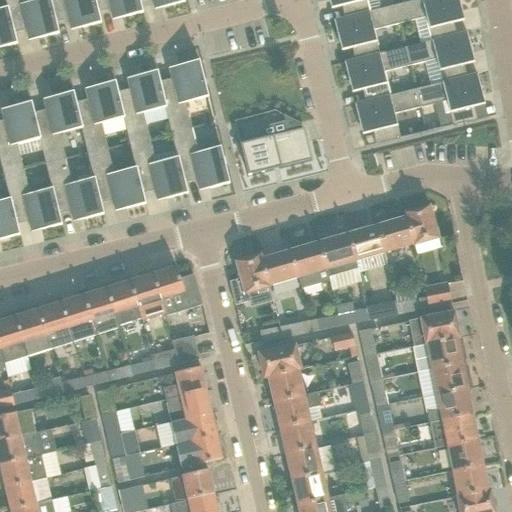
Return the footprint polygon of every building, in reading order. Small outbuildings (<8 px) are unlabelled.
[(0,48),(17,44),(14,34),(5,0),(4,0),(7,8),(4,8),(4,9),(0,9),(0,48)] [(25,0),(5,0),(14,34),(26,31),(28,39),(29,41),(38,39),(59,34),(56,23),(49,0),(40,0),(27,3),(25,0)] [(49,0),(56,23),(68,20),(70,29),(71,31),(80,29),(101,24),(98,13),(94,0),(49,0)] [(94,0),(98,13),(110,10),(112,19),(113,21),(122,18),(143,13),(140,3),(139,3),(138,0),(94,0)] [(138,0),(139,3),(140,3),(150,0),(151,0),(154,8),(154,10),(164,8),(185,3),(183,0),(138,0)] [(366,0),(328,0),(331,10),(341,7),(344,18),(369,12),(366,0)] [(453,24),(464,21),(458,0),(419,0),(395,6),(400,24),(426,18),(432,41),(456,35),(453,24)] [(373,31),(400,24),(395,6),(369,12),(344,18),(334,21),(341,52),(352,49),(355,60),(379,54),(373,31)] [(463,66),(474,63),(466,33),(456,35),(432,41),(406,48),(410,66),(436,60),(442,83),(466,77),(463,66)] [(384,73),(410,66),(406,48),(379,54),(355,60),(344,63),(352,93),(362,91),(365,102),(390,96),(384,73)] [(160,82),(159,82),(172,133),(191,128),(185,103),(207,98),(208,98),(206,88),(204,79),(199,61),(179,66),(169,69),(169,71),(172,79),(160,82)] [(118,93),(117,93),(130,143),(149,139),(143,113),(165,108),(171,133),(172,133),(159,82),(160,82),(157,72),(137,77),(127,79),(128,81),(130,90),(118,93)] [(467,78),(416,91),(420,108),(434,105),(438,119),(450,116),(452,126),(453,127),(477,121),(477,120),(474,108),(482,106),(484,105),(482,96),(477,75),(466,77),(467,78)] [(76,103),(75,103),(88,154),(107,149),(101,124),(123,118),(129,144),(130,143),(117,93),(118,93),(115,82),(95,87),(85,90),(86,92),(88,100),(76,103)] [(365,102),(355,105),(360,126),(362,135),(364,135),(373,133),(375,144),(376,146),(400,140),(400,138),(394,115),(420,108),(416,91),(365,103),(365,102)] [(34,113),(33,114),(46,164),(65,159),(59,134),(81,129),(87,154),(88,154),(75,103),(76,103),(73,92),(53,98),(43,100),(44,102),(46,110),(34,113)] [(0,121),(0,158),(4,175),(23,170),(17,144),(39,139),(45,164),(46,164),(33,114),(34,113),(31,103),(11,108),(1,110),(2,112),(4,121),(0,121)] [(243,144),(240,145),(248,176),(251,175),(261,172),(261,173),(264,172),(312,160),(304,129),(303,129),(301,130),(300,128),(299,124),(283,115),(284,122),(282,122),(261,128),(263,137),(264,140),(244,144),(243,145),(243,144)] [(191,128),(172,133),(184,184),(185,184),(196,181),(198,189),(199,191),(209,189),(229,184),(225,166),(223,157),(221,148),(219,148),(197,153),(191,128)] [(149,139),(130,143),(142,194),(143,194),(154,191),(157,200),(157,202),(167,199),(187,194),(185,184),(184,184),(172,133),(171,133),(177,158),(175,159),(155,164),(149,139)] [(107,149),(88,154),(100,205),(101,204),(113,202),(115,210),(115,212),(125,210),(145,205),(143,194),(142,194),(130,143),(129,144),(135,169),(133,169),(113,174),(107,149)] [(65,159),(46,164),(58,215),(59,215),(71,212),(73,220),(73,222),(83,220),(103,215),(101,204),(100,205),(88,154),(87,154),(93,179),(91,180),(72,185),(65,159)] [(23,170),(4,175),(16,225),(17,225),(29,222),(31,230),(31,233),(41,230),(62,225),(59,215),(58,215),(46,164),(45,164),(51,189),(49,190),(30,195),(23,170)] [(0,240),(20,236),(17,225),(16,225),(4,175),(3,175),(9,200),(7,200),(7,201),(0,202),(0,240)] [(414,246),(439,239),(429,207),(404,214),(405,218),(414,246)] [(405,218),(377,226),(384,252),(385,254),(388,264),(416,256),(416,255),(414,246),(405,218)] [(347,229),(346,229),(355,261),(356,263),(362,261),(384,255),(385,254),(384,252),(377,226),(348,235),(347,229)] [(346,229),(317,237),(319,243),(328,278),(358,269),(356,263),(355,261),(346,229)] [(301,290),(329,281),(328,278),(319,243),(289,252),(297,280),(298,280),(301,290)] [(270,288),(297,280),(289,252),(262,260),(270,288)] [(240,279),(229,282),(235,306),(249,302),(246,295),(270,288),(262,260),(260,256),(235,263),(240,279)] [(151,275),(164,316),(165,316),(165,317),(202,306),(193,275),(180,279),(176,267),(151,275)] [(151,275),(129,282),(136,307),(140,322),(141,321),(141,323),(164,316),(151,275)] [(129,282),(106,289),(118,328),(140,322),(136,307),(129,282)] [(447,283),(424,288),(426,299),(425,299),(428,311),(452,305),(447,283)] [(106,289),(82,296),(96,337),(118,330),(118,328),(106,289)] [(425,299),(415,301),(414,293),(394,297),(396,305),(398,317),(428,311),(425,299)] [(73,344),(96,337),(82,296),(60,303),(73,344)] [(49,351),(73,344),(60,303),(36,311),(49,351)] [(370,322),(398,317),(396,305),(367,311),(370,322)] [(36,311),(14,318),(22,343),(26,358),(49,351),(36,311)] [(340,328),(370,322),(367,311),(338,317),(340,328)] [(418,320),(407,322),(413,347),(423,345),(457,339),(460,338),(459,338),(454,312),(434,316),(418,320)] [(311,334),(340,328),(338,317),(308,323),(311,334)] [(14,318),(0,322),(0,352),(3,364),(3,365),(26,358),(22,343),(14,318)] [(261,345),(311,334),(308,323),(258,333),(261,345)] [(364,357),(375,354),(370,331),(359,333),(364,357)] [(351,358),(357,357),(351,334),(330,339),(333,353),(349,349),(351,358)] [(178,365),(199,361),(193,337),(172,342),(178,365)] [(464,351),(462,339),(460,338),(457,339),(423,345),(424,348),(425,347),(430,370),(462,364),(460,354),(463,353),(464,351)] [(153,371),(178,365),(172,342),(171,342),(173,351),(149,357),(151,361),(153,371)] [(268,378),(301,369),(296,346),(258,354),(264,379),(268,378)] [(369,382),(381,380),(375,354),(364,357),(369,382)] [(133,376),(153,371),(151,361),(130,366),(133,376)] [(358,363),(347,366),(351,385),(362,382),(358,363)] [(467,373),(464,373),(462,364),(430,370),(435,395),(470,388),(472,386),(469,375),(467,373)] [(111,382),(133,376),(130,366),(108,372),(111,382)] [(166,400),(206,391),(201,368),(175,374),(178,385),(163,389),(166,400)] [(300,373),(302,373),(301,369),(268,378),(274,403),(305,396),(300,373)] [(87,387),(111,382),(108,372),(84,378),(87,387)] [(62,393),(87,387),(84,378),(60,384),(59,379),(58,379),(62,393)] [(36,400),(62,393),(58,379),(32,385),(33,390),(34,390),(36,400)] [(375,407),(387,405),(381,380),(369,382),(375,407)] [(362,382),(351,385),(355,405),(367,402),(362,382)] [(467,389),(470,389),(470,388),(435,395),(438,412),(426,415),(428,423),(472,414),(467,389)] [(0,408),(7,407),(13,405),(9,389),(0,391),(0,408)] [(33,390),(11,395),(10,389),(9,389),(13,405),(36,400),(34,390),(33,390)] [(100,416),(114,412),(109,391),(95,394),(100,416)] [(171,422),(211,413),(206,391),(166,400),(171,422)] [(308,411),(319,408),(316,393),(305,396),(274,403),(279,429),(310,421),(308,411)] [(83,422),(94,420),(88,397),(77,399),(83,422)] [(392,430),(392,428),(387,405),(375,407),(381,432),(392,430)] [(0,440),(35,433),(29,410),(0,417),(0,440)] [(105,438),(120,434),(114,412),(100,416),(105,438)] [(176,445),(216,435),(211,413),(171,422),(176,445)] [(369,414),(358,417),(362,436),(373,433),(369,414)] [(433,448),(477,440),(472,414),(428,423),(433,448)] [(88,445),(99,442),(94,420),(83,422),(88,445)] [(285,454),(316,447),(310,421),(279,429),(285,454)] [(398,458),(395,443),(392,430),(381,432),(387,460),(398,458)] [(0,464),(40,455),(35,433),(0,440),(0,464)] [(373,433),(362,436),(366,455),(378,453),(373,433)] [(111,460),(125,457),(120,434),(105,438),(111,460)] [(182,469),(222,460),(216,435),(176,445),(182,469)] [(450,472),(483,465),(477,440),(433,448),(433,450),(445,448),(450,472)] [(94,467),(104,465),(99,442),(88,445),(80,447),(84,464),(92,462),(94,467)] [(291,480),(322,473),(316,447),(285,454),(291,480)] [(0,467),(5,487),(46,478),(40,455),(0,464),(0,467)] [(122,458),(125,458),(125,457),(111,460),(116,486),(129,483),(126,469),(124,470),(122,458)] [(392,483),(404,481),(400,462),(388,464),(392,483)] [(104,465),(94,467),(99,490),(110,488),(104,465)] [(455,496),(487,489),(483,465),(450,472),(455,496)] [(369,468),(360,470),(361,474),(365,490),(385,485),(381,466),(369,468)] [(174,503),(213,494),(208,471),(169,481),(174,503)] [(297,506),(328,498),(322,473),(291,480),(297,506)] [(10,510),(51,501),(46,478),(5,487),(10,510)] [(397,506),(409,503),(404,481),(392,483),(397,506)] [(378,510),(390,507),(385,485),(365,490),(365,491),(374,489),(378,510)] [(98,511),(102,511),(115,509),(110,488),(99,490),(91,492),(91,493),(93,492),(98,511)] [(494,511),(490,490),(488,490),(487,489),(455,496),(455,498),(454,498),(457,511),(494,511)] [(139,505),(134,507),(130,490),(118,493),(122,511),(136,511),(141,511),(139,505)] [(170,511),(217,511),(213,494),(174,503),(174,505),(169,506),(170,511)] [(328,498),(297,506),(298,511),(345,511),(342,495),(328,498)] [(10,511),(53,511),(51,501),(10,510),(10,511)]
